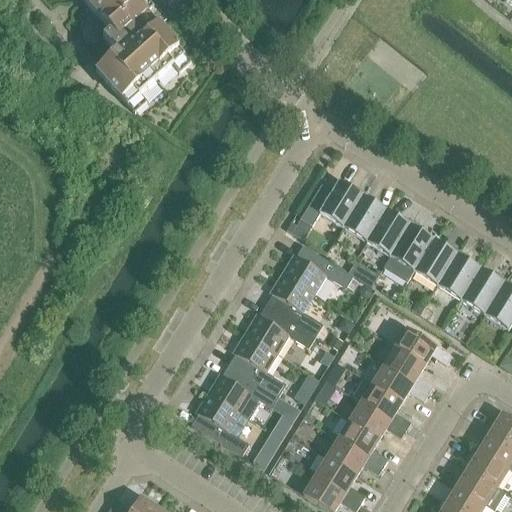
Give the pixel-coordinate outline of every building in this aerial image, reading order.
[(72,0),(75,3),(77,0),(79,0),(104,28),(110,34),(102,41),(116,56),(96,74),(102,81),(134,117),(147,106),(140,98),(172,70),(178,77),(191,66),(158,30),(161,27),(150,14),(153,12),(142,0),(72,0)] [(511,0),(504,0),(501,3),(510,10),(511,7),(511,0)] [(320,218),(343,232),(365,196),(355,190),(352,194),(338,186),(332,196),(321,189),(300,223),(312,230),(320,218)] [(365,196),(343,232),(366,247),(386,215),(372,207),(375,203),(365,196)] [(386,215),(366,247),(390,261),(412,225),(402,219),(399,224),(386,215)] [(412,225),(390,261),(414,276),(433,245),(419,236),(422,232),(412,225)] [(433,245),(414,276),(437,291),(459,255),(449,249),(447,253),(433,245)] [(293,260),(282,279),(315,300),(326,281),(333,286),(345,294),(353,281),(303,250),(296,261),(293,260)] [(459,255),(437,291),(461,305),(480,274),(467,265),(469,261),(459,255)] [(480,274),(461,305),(484,320),(506,284),(496,278),(493,282),(480,274)] [(272,300),(265,310),(315,341),(323,329),(304,317),(315,300),(282,279),(270,298),(272,300)] [(511,287),(506,284),(484,320),(508,335),(511,328),(511,287)] [(363,293),(361,296),(362,301),(365,303),(370,302),(372,298),(371,294),(367,292),(363,293)] [(414,309),(411,314),(419,319),(425,311),(420,308),(414,309)] [(244,339),(278,359),(289,341),(308,353),(315,341),(265,310),(259,321),(256,320),(244,339)] [(344,322),(338,331),(348,337),(354,328),(344,322)] [(406,333),(394,352),(424,370),(431,360),(446,370),(451,361),(406,333)] [(234,359),(228,370),(278,401),(286,389),(273,381),(284,364),(244,339),(232,358),(234,359)] [(333,339),(328,348),(337,354),(343,345),(333,339)] [(383,370),(428,398),(433,390),(418,381),(424,370),(394,352),(383,370)] [(326,355),(320,365),(327,370),(334,360),(326,355)] [(219,379),(207,399),(247,423),(258,405),(271,413),(283,421),(290,409),(278,401),(228,370),(221,381),(219,379)] [(372,389),(402,407),(408,397),(423,406),(428,398),(383,370),(372,388),(372,389)] [(310,399),(320,384),(312,378),(301,393),(310,399)] [(360,407),(405,435),(410,427),(395,418),(402,407),(372,389),(372,388),(363,383),(352,402),(356,404),(360,407)] [(325,385),(320,393),(330,400),(335,392),(334,391),(325,385)] [(299,394),(294,403),(303,408),(306,405),(308,400),(299,394)] [(198,419),(191,430),(241,461),(249,449),(236,441),(247,423),(207,399),(196,418),(198,419)] [(358,410),(349,425),(379,444),(385,433),(401,443),(405,435),(360,407),(356,404),(354,407),(358,410)] [(511,423),(501,417),(489,436),(511,450),(511,423)] [(337,444),(383,472),(388,464),(372,455),(379,444),(349,425),(337,444)] [(275,429),(270,437),(282,445),(287,436),(275,429)] [(478,455),(508,473),(511,466),(511,450),(489,436),(478,455)] [(270,437),(264,448),(275,455),(282,445),(270,437)] [(326,462),(356,481),(363,470),(378,480),(383,472),(337,444),(326,462)] [(467,473),(497,492),(508,473),(478,455),(467,473)] [(315,480),(360,509),(365,501),(349,491),(356,481),(326,462),(315,480)] [(467,473),(455,491),(485,510),(488,511),(496,511),(505,497),(497,492),(467,473)] [(315,480),(303,500),(322,511),(336,511),(340,507),(347,511),(357,511),(360,509),(315,480)] [(455,491),(444,510),(447,511),(488,511),(485,510),(455,491)] [(157,511),(140,501),(132,511),(127,511),(121,508),(117,511),(157,511)]
